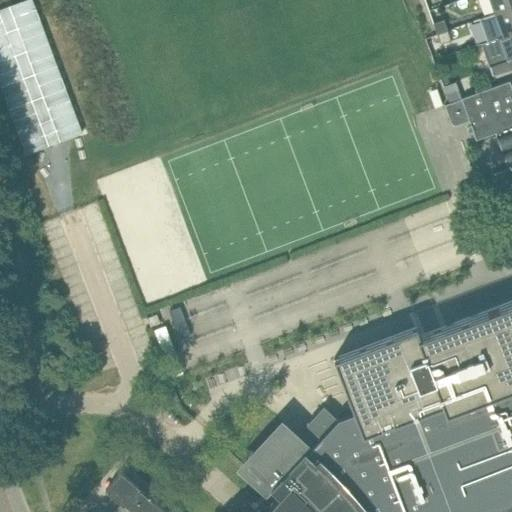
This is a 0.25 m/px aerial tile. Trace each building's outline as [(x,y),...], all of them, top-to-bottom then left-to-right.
[(32,0),(24,0),(0,9),(0,85),(26,154),(83,133),(32,0)] [(511,6),(511,0),(490,0),(495,12),(511,6)] [(511,6),(495,12),(503,34),(503,35),(511,31),(511,6)] [(437,33),(447,29),(443,19),(433,22),(437,33)] [(447,29),(437,33),(441,42),(451,39),(447,29)] [(511,31),(503,35),(503,34),(499,35),(499,36),(481,42),(492,74),(511,66),(511,31)] [(469,119),(476,138),(495,132),(508,167),(492,173),(496,186),(511,179),(511,88),(509,80),(462,97),(444,103),(452,124),(469,119)] [(449,100),(461,97),(457,81),(445,84),(449,100)] [(511,511),(511,300),(420,335),(416,326),(334,358),(354,411),(337,417),(335,420),(324,409),(310,424),(307,422),(306,424),(320,436),(310,447),(284,423),(245,466),(242,469),(267,492),(271,488),(280,496),(271,506),(272,507),(276,511),(511,511)] [(167,511),(154,500),(153,501),(137,487),(138,486),(120,471),(105,489),(121,502),(112,511),(167,511)]
